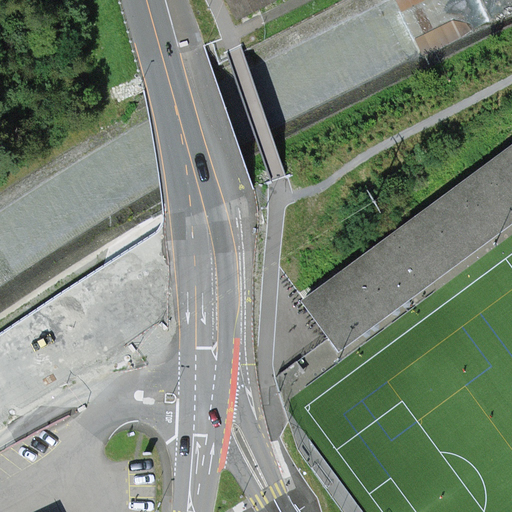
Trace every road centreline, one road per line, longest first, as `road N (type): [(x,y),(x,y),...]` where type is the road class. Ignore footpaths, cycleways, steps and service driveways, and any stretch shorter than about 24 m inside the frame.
road 1 (primary): [(156,0),(204,176),(204,210),(170,313)]
road 2 (tertiary): [(272,499),(231,416),(191,384)]
